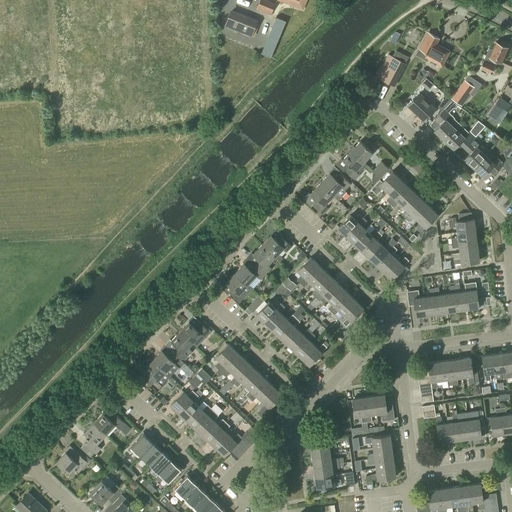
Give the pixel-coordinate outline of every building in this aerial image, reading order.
[(270,16),(275,4),(266,0),(259,0),(256,10),(270,16)] [(252,37),(258,20),(231,9),(224,26),(252,37)] [(276,56),(288,20),(279,17),(267,53),(276,56)] [(436,44),(439,38),(429,33),(426,39),(424,38),(419,49),(416,55),(426,60),(428,58),(441,66),(449,51),(436,44)] [(501,63),(508,47),(496,42),(492,50),(488,49),(479,68),(492,73),(497,61),(501,63)] [(409,57),(395,50),(392,56),(388,54),(376,77),(394,87),(406,64),(405,63),(409,57)] [(473,96),(481,85),(468,75),(451,99),(462,106),(470,94),(473,96)] [(428,90),(432,85),(426,80),(421,85),(428,90)] [(423,121),(435,108),(419,93),(408,106),(423,121)] [(442,111),(452,101),(447,97),(437,107),(442,111)] [(454,128),(449,123),(455,117),(450,113),(457,106),(452,101),(442,111),(434,119),(439,125),(434,130),(444,140),(454,128)] [(502,120),(511,106),(503,101),(494,114),(502,120)] [(464,148),(477,135),(485,126),(480,123),(472,133),(469,131),(468,132),(459,123),(454,128),(444,140),(454,149),(459,143),(464,148)] [(474,168),(485,156),(475,147),(482,140),(477,135),(464,148),(469,153),(464,159),(474,168)] [(363,162),(364,161),(372,152),(360,140),(351,150),(363,162)] [(363,162),(351,150),(342,159),(349,166),(345,171),(355,180),(360,175),(357,172),(361,168),(364,168),(367,165),(364,161),(363,162)] [(502,166),(511,174),(511,175),(511,156),(510,155),(504,164),(502,166)] [(502,166),(504,164),(497,158),(492,163),(485,156),(474,168),(483,177),(488,171),(502,184),(511,174),(502,166)] [(381,178),(389,169),(381,161),(373,170),(381,178)] [(388,192),(400,178),(392,171),(382,182),(380,179),(371,189),(377,195),(383,188),(388,192)] [(330,173),(320,183),(338,200),(342,197),(336,191),(341,186),(345,190),(351,184),(341,174),(336,179),(330,173)] [(390,204),(408,186),(400,178),(388,192),(391,195),(386,201),(390,204)] [(335,204),(338,200),(320,183),(310,193),(316,199),(312,204),(322,213),(328,207),(324,204),(329,199),(335,204)] [(402,206),(415,193),(408,186),(390,204),(394,207),(398,202),(402,206)] [(405,218),(423,200),(415,193),(402,206),(406,210),(402,215),(405,218)] [(364,208),(368,204),(362,198),(358,203),(364,208)] [(417,220),(430,207),(423,200),(405,218),(409,221),(413,216),(417,220)] [(381,213),(384,210),(377,203),(374,206),(381,213)] [(430,207),(417,220),(421,224),(417,229),(420,233),(438,214),(430,207)] [(345,235),(363,217),(360,213),(354,219),(350,215),(338,228),(345,235)] [(353,243),(366,229),(362,226),(367,220),(363,217),(345,235),(353,243)] [(457,232),(475,230),(473,219),(455,222),(449,222),(449,227),(456,227),(457,232)] [(406,221),(401,227),(409,235),(414,229),(406,221)] [(361,250),(380,229),(377,225),(369,233),(366,229),(353,243),(361,250)] [(368,257),(381,244),(377,240),(382,235),(378,231),(380,229),(361,250),(368,257)] [(451,244),(476,240),(475,230),(457,232),(457,237),(451,238),(451,244)] [(262,245),(275,257),(280,261),(283,258),(278,253),(283,248),(286,252),(291,247),(280,236),(276,241),(271,236),(262,245)] [(385,248),(381,244),(368,257),(376,264),(393,246),(397,242),(392,238),(389,242),(390,242),(385,248)] [(459,253),(477,250),(476,240),(451,244),(452,248),(458,247),(459,253)] [(267,264),(275,257),(262,245),(253,254),(258,259),(254,263),(265,274),(271,268),(267,264)] [(383,271),(396,258),(392,255),(397,249),(393,246),(376,264),(383,271)] [(459,253),(453,254),(454,264),(479,261),(477,250),(459,253)] [(306,278),(318,265),(310,257),(298,270),(302,274),(297,280),(300,283),(306,278)] [(396,258),(383,271),(391,279),(409,260),(405,257),(400,262),(396,258)] [(244,264),(235,273),(247,284),(256,274),(261,279),(265,274),(254,263),(249,269),(244,264)] [(313,285),(325,272),(318,265),(306,278),(300,283),(304,287),(309,281),(313,285)] [(409,269),(405,265),(400,270),(405,274),(409,269)] [(316,297),(333,279),(325,272),(313,285),(317,289),(312,294),(316,297)] [(239,302),(244,296),(239,292),(247,284),(235,273),(226,283),(233,289),(231,291),(237,296),(235,298),(239,302)] [(291,291),(296,285),(288,277),(282,283),(291,291)] [(468,309),(465,291),(460,292),(458,278),(453,279),(454,285),(457,311),(468,309)] [(340,286),(333,279),(316,297),(319,301),(321,299),(324,303),(328,299),(340,286)] [(465,291),(468,309),(478,308),(476,290),(477,289),(476,282),(465,283),(466,291),(465,291)] [(447,312),(457,311),(454,285),(449,286),(450,293),(444,294),(447,312)] [(331,312),(348,293),(340,286),(328,299),(332,303),(327,308),(331,312)] [(447,312),(444,294),(440,295),(438,287),(433,288),(437,313),(438,316),(444,315),(443,313),(447,312)] [(426,315),(437,313),(433,288),(429,289),(430,296),(424,297),(426,315)] [(426,315),(424,297),(419,298),(418,290),(406,292),(408,306),(414,305),(416,316),(426,315)] [(343,314),(356,300),(348,293),(331,312),(334,315),(339,310),(343,314)] [(253,313),(265,300),(259,295),(247,307),(248,308),(245,310),(250,314),(252,312),(253,313)] [(264,322),(281,303),(277,300),(272,305),(268,301),(256,314),(264,322)] [(356,300),(343,314),(347,318),(342,323),(346,326),(356,316),(362,309),(363,308),(356,300)] [(271,329),(284,316),(280,312),(285,307),(281,303),(264,322),(271,329)] [(366,313),(362,309),(356,316),(361,320),(367,314),(366,313)] [(286,343),(299,330),(295,327),(300,321),(304,316),(301,313),(296,318),(278,336),(286,343)] [(278,336),(296,318),(292,314),(287,319),(284,316),(271,329),(278,336)] [(201,322),(195,328),(189,323),(180,332),(192,343),(193,343),(196,346),(211,332),(201,322)] [(294,350),(311,332),(308,329),(303,334),(299,330),(286,343),(294,350)] [(188,347),(192,343),(180,332),(171,341),(176,345),(172,350),(183,361),(192,351),(188,347)] [(301,358),(314,344),(310,341),(315,336),(311,332),(294,350),(301,358)] [(314,344),(301,358),(309,365),(322,352),(329,344),(325,340),(318,348),(314,344)] [(219,369),(236,351),(228,344),(215,357),(220,361),(215,366),(219,369)] [(167,355),(162,351),(153,360),(165,371),(174,362),(179,368),(184,362),(183,361),(172,350),(167,355)] [(231,372),(244,358),(236,351),(219,369),(222,373),(227,368),(231,372)] [(511,370),(511,369),(511,351),(503,353),(507,378),(511,377),(511,370)] [(502,379),(507,378),(503,353),(493,354),(496,372),(501,371),(502,379)] [(490,373),(496,372),(493,354),(482,355),(486,381),(491,380),(490,373)] [(468,376),(469,383),(473,382),(470,357),(459,359),(462,377),(468,376)] [(234,384),(251,365),(244,358),(231,372),(235,375),(230,380),(234,384)] [(457,377),(462,377),(459,359),(449,360),(452,385),(458,384),(457,377)] [(165,371),(153,360),(144,369),(150,375),(145,380),(157,391),(162,386),(156,380),(165,371)] [(448,386),(452,385),(449,360),(439,361),(441,379),(447,378),(448,386)] [(437,387),(436,380),(441,379),(439,361),(429,363),(432,388),(437,387)] [(246,386),(259,373),(251,365),(234,384),(238,387),(242,382),(246,386)] [(202,368),(197,373),(204,379),(209,374),(202,368)] [(193,378),(200,384),(202,381),(204,379),(197,373),(193,378)] [(249,398),(266,380),(259,373),(246,386),(250,390),(245,394),(249,398)] [(261,400),(274,387),(266,380),(249,398),(252,402),(257,397),(261,400)] [(274,387),(261,400),(265,404),(257,413),(265,421),(277,408),(273,404),(282,395),(274,387)] [(170,405),(173,407),(171,409),(177,414),(196,393),(192,390),(187,395),(183,391),(170,405)] [(183,417),(185,419),(198,406),(195,403),(200,397),(196,393),(177,414),(182,418),(183,417)] [(374,396),(376,414),(382,413),(383,420),(388,419),(387,412),(384,394),(374,396)] [(371,415),(376,414),(374,396),(363,397),(367,422),(372,421),(371,415)] [(362,423),(367,422),(363,397),(353,398),(355,417),(361,416),(362,423)] [(192,427),(211,408),(207,404),(202,410),(198,406),(185,419),(188,421),(186,423),(192,428),(192,427)] [(511,431),(511,417),(511,413),(506,414),(505,407),(500,408),(504,433),(511,431)] [(201,434),(213,420),(219,415),(211,408),(192,427),(192,428),(197,433),(198,431),(201,434)] [(493,434),(504,433),(500,408),(495,409),(496,415),(485,417),(486,425),(492,425),(493,434)] [(450,441),(461,439),(456,410),(452,410),(453,414),(452,415),(453,421),(447,422),(450,441)] [(471,437),(468,419),(463,420),(462,413),(461,413),(460,411),(457,411),(456,410),(461,439),(471,437)] [(468,419),(471,437),(482,436),(482,435),(486,434),(482,410),(472,411),(474,418),(468,419)] [(93,423),(106,434),(115,425),(125,434),(131,429),(114,412),(109,418),(103,412),(93,423)] [(450,441),(447,422),(442,423),(441,416),(436,417),(437,424),(437,429),(438,436),(439,442),(450,441)] [(208,441),(226,422),(222,418),(217,424),(213,420),(201,434),(208,441)] [(216,448),(228,435),(225,431),(230,426),(226,422),(208,441),(216,448)] [(97,444),(106,434),(93,423),(84,433),(89,438),(84,443),(96,454),(102,448),(97,444)] [(247,431),(256,440),(260,435),(251,426),(247,431)] [(426,437),(438,436),(437,429),(425,430),(426,437)] [(252,444),(256,440),(247,431),(243,436),(252,444)] [(224,455),(229,449),(234,445),(238,440),(241,437),(238,433),(233,438),(228,435),(216,448),(224,455)] [(140,456),(152,443),(143,434),(131,447),(140,456)] [(373,448),(391,445),(390,435),(365,438),(366,443),(373,442),(373,448)] [(247,449),(252,444),(243,436),(241,437),(238,440),(247,449)] [(320,444),(311,445),(312,456),(330,453),(329,448),(337,447),(335,436),(320,438),(320,444)] [(243,453),(247,449),(238,440),(234,445),(243,453)] [(150,465),(162,452),(152,443),(140,456),(150,465)] [(238,458),(243,453),(234,445),(229,449),(238,458)] [(368,459),(393,455),(391,445),(373,448),(374,453),(367,454),(368,459)] [(72,458),(66,452),(56,462),(69,474),(74,468),(78,472),(90,460),(86,455),(83,458),(78,452),(72,458)] [(159,473),(171,461),(162,452),(150,465),(159,473)] [(313,466),(339,463),(338,458),(331,459),(330,453),(312,456),(313,466)] [(376,468),(394,466),(393,455),(368,459),(368,464),(376,463),(376,468)] [(159,473),(155,477),(159,481),(161,480),(164,478),(168,482),(180,470),(171,461),(159,473)] [(126,472),(129,468),(122,462),(119,465),(126,472)] [(315,476),(333,474),(332,469),(340,468),(339,463),(313,466),(315,476)] [(394,466),(376,468),(377,473),(370,474),(370,475),(366,476),(367,488),(372,487),(371,479),(396,476),(394,466)] [(129,468),(126,472),(132,478),(135,474),(129,468)] [(355,485),(353,471),(345,472),(347,486),(355,485)] [(333,474),(315,476),(316,487),(342,484),(341,479),(334,480),(333,474)] [(185,498),(197,485),(187,476),(175,488),(185,498)] [(146,487),(150,484),(143,477),(139,481),(146,487)] [(113,502),(121,493),(123,491),(116,484),(111,489),(102,480),(89,494),(101,505),(108,498),(113,502)] [(470,484),(472,503),(478,502),(479,509),(484,508),(480,483),(470,484)] [(150,484),(146,487),(158,498),(164,492),(156,490),(150,484)] [(472,503),(470,484),(459,486),(463,511),(468,510),(467,503),(472,503)] [(194,507),(206,494),(197,485),(185,498),(194,507)] [(459,486),(449,487),(451,506),(457,505),(458,511),(463,511),(459,486)] [(447,511),(447,506),(451,506),(449,487),(439,489),(441,511),(447,511)] [(441,511),(439,489),(428,490),(430,502),(431,508),(431,509),(431,511),(441,511)] [(44,511),(46,510),(28,492),(16,505),(23,511),(44,511)] [(131,511),(132,511),(126,506),(130,502),(121,493),(113,502),(112,504),(117,508),(113,511),(131,511)] [(199,511),(206,511),(215,503),(206,494),(194,507),(199,511)] [(140,498),(137,504),(142,507),(146,501),(140,498)] [(172,511),(175,508),(168,501),(165,505),(172,511)] [(417,510),(431,508),(430,502),(416,504),(417,510)] [(223,509),(222,509),(215,503),(206,511),(223,511),(225,510),(223,509)]
